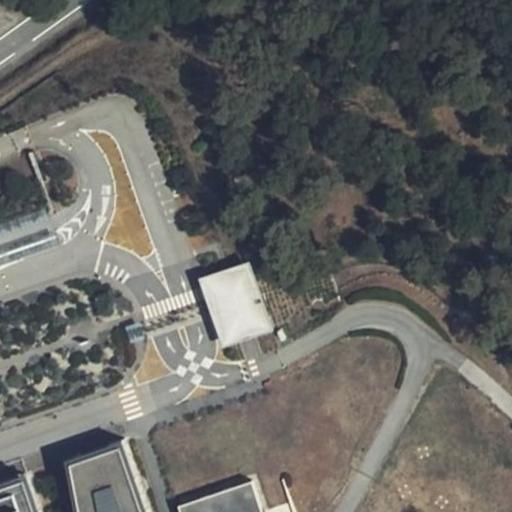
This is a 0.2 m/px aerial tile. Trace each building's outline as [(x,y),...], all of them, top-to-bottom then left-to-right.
[(229,284),(248,338),(281,326),(262,272),(229,284)] [(0,431),(18,426),(0,372),(0,431)] [(171,511),(146,436),(78,459),(93,511),(99,511),(84,462),(142,442),(166,511),(171,511)] [(58,511),(45,475),(0,491),(0,511),(166,511),(142,442),(84,462),(99,511),(58,511)] [(197,508),(198,511),(313,511),(311,504),(288,511),(280,511),(271,483),(197,508)]
